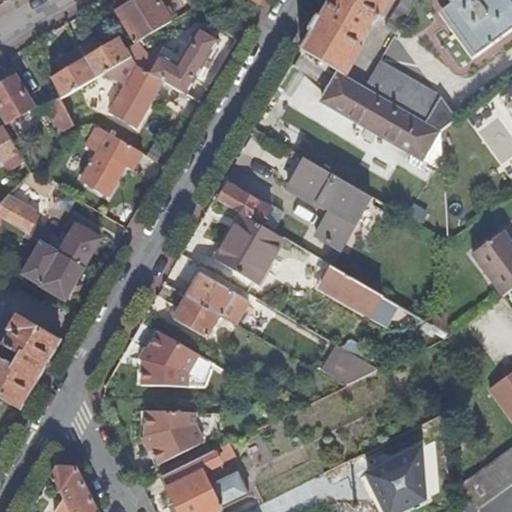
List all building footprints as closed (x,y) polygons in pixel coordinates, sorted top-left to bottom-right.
[(134,46),(170,24),(155,0),(138,0),(115,14),(134,46)] [(183,0),(190,11),(199,6),(195,0),(183,0)] [(341,72),(347,76),(364,48),(359,46),(377,15),(381,17),(391,0),(330,0),(317,23),(302,50),(341,72)] [(402,0),(385,31),(395,38),(416,0),(402,0)] [(511,5),(508,0),(448,0),(452,4),(443,11),(450,21),(448,24),(455,35),(458,33),(476,57),(511,31),(511,5)] [(189,82),(194,85),(218,43),(199,31),(181,62),(161,50),(146,76),(161,85),(181,96),(189,82)] [(93,43),(78,52),(81,58),(95,81),(105,75),(130,60),(125,51),(119,41),(99,53),(93,43)] [(60,75),(50,81),(60,101),(95,81),(81,58),(78,52),(55,66),(60,75)] [(161,85),(146,76),(137,71),(135,69),(130,60),(105,75),(124,88),(108,116),(134,132),(161,85)] [(380,63),(366,87),(440,131),(455,119),(436,96),(380,63)] [(440,131),(366,87),(347,76),(341,72),(324,101),(441,171),(440,131)] [(33,111),(14,80),(0,88),(0,113),(7,125),(11,122),(29,112),(33,111)] [(181,96),(187,99),(194,85),(189,82),(181,96)] [(60,101),(45,109),(59,135),(74,128),(60,101)] [(29,112),(11,122),(19,136),(36,126),(29,112)] [(19,156),(4,130),(0,131),(0,161),(7,174),(24,165),(19,156)] [(131,172),(140,156),(107,136),(80,183),(107,199),(125,168),(131,172)] [(19,156),(24,165),(25,167),(34,162),(28,151),(19,156)] [(340,249),(369,197),(306,160),(289,188),(317,205),(319,203),(331,209),(316,236),(340,249)] [(227,187),(218,202),(243,217),(263,228),(265,225),(272,213),(262,207),(227,187)] [(39,217),(7,199),(0,206),(0,221),(27,237),(39,217)] [(265,202),(262,207),(272,213),(265,225),(273,230),(283,213),(265,202)] [(263,228),(243,217),(216,262),(257,285),(283,240),(263,228)] [(59,256),(83,270),(100,241),(76,227),(59,256)] [(472,254),(502,297),(511,289),(511,244),(503,233),(472,254)] [(64,302),(83,270),(59,256),(40,245),(21,277),(64,302)] [(370,317),(381,297),(331,268),(325,279),(320,277),(315,285),(370,317)] [(201,274),(188,297),(221,317),(236,325),(249,302),(201,274)] [(221,317),(188,297),(174,319),(208,339),(221,317)] [(430,325),(447,336),(448,336),(447,313),(439,308),(430,325)] [(50,362),(61,343),(16,316),(6,334),(8,335),(0,348),(18,358),(12,367),(0,359),(0,400),(20,412),(50,362)] [(199,356),(159,333),(142,363),(141,387),(187,388),(187,375),(199,356)] [(320,374),(343,388),(379,370),(338,346),(320,374)] [(511,369),(486,389),(511,423),(511,369)] [(456,423),(454,410),(438,418),(443,429),(456,423)] [(194,426),(195,414),(145,412),(145,436),(159,465),(203,443),(194,426)] [(230,443),(214,451),(220,464),(236,456),(230,443)] [(387,443),(353,460),(375,504),(418,483),(408,463),(399,467),(390,450),(387,443)] [(399,445),(390,450),(399,467),(408,463),(399,445)] [(478,511),(478,510),(511,485),(511,449),(461,486),(463,511),(478,511)] [(214,451),(162,477),(178,511),(222,511),(221,510),(249,496),(238,473),(227,478),(210,486),(203,473),(220,464),(214,451)] [(210,486),(227,478),(220,464),(203,473),(210,486)] [(56,470),(51,478),(62,500),(55,511),(96,511),(89,497),(76,470),(56,470)]
